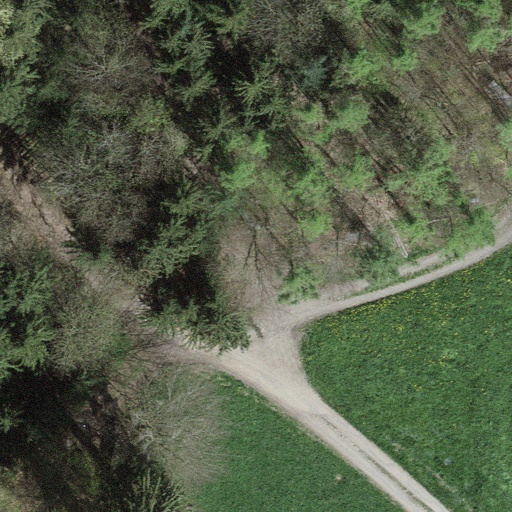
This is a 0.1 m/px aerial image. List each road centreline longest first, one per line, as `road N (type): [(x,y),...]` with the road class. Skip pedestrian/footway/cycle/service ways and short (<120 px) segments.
road 1 (track): [(0,170),(195,335),(279,385),(432,511)]
road 2 (track): [(260,326),(114,0)]
road 3 (track): [(279,385),(260,326),(394,284),(511,234)]
